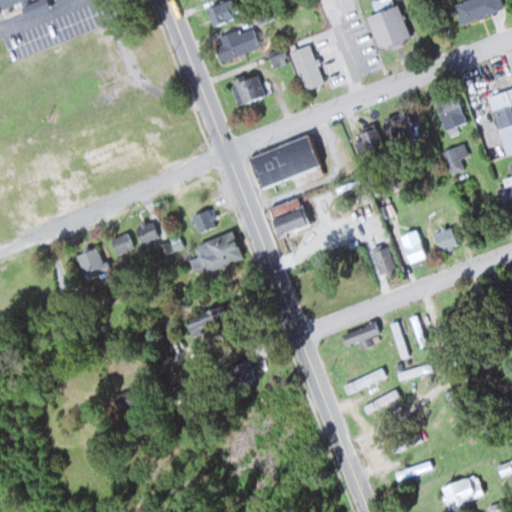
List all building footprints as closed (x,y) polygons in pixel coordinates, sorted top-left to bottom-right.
[(0,0),(0,7),(0,9),(21,1),(26,15),(48,8),(45,0),(0,0)] [(225,0),(206,8),(213,26),(235,16),(227,0),(225,0)] [(461,23),(497,10),(493,0),(463,0),(454,4),(461,23)] [(398,3),(367,13),(379,48),(410,38),(398,3)] [(359,21),(343,28),(358,66),(375,59),(359,21)] [(259,49),(253,26),(214,36),(220,58),(259,49)] [(305,90),(325,82),(310,43),(290,51),(305,90)] [(234,77),(234,99),(261,99),(261,77),(234,77)] [(447,132),(467,124),(455,95),(434,103),(447,132)] [(511,152),(511,110),(510,106),(492,112),(506,154),(511,152)] [(407,139),(403,129),(412,125),(405,110),(381,121),(393,145),(407,139)] [(358,130),(368,153),(384,146),(374,123),(358,130)] [(90,193),(144,174),(132,139),(117,145),(111,126),(91,134),(95,144),(75,151),(90,193)] [(259,188),(291,177),(294,187),(326,176),(311,134),(247,155),(259,188)] [(461,159),(469,155),(464,142),(442,151),(451,174),(465,169),(461,159)] [(497,188),(507,228),(511,226),(511,163),(508,164),(511,177),(504,180),(506,186),(497,188)] [(310,228),(296,198),(268,210),(282,241),(310,228)] [(318,204),(323,227),(348,221),(344,199),(318,204)] [(191,215),(198,232),(217,224),(210,207),(191,215)] [(133,228),(144,245),(159,236),(148,219),(133,228)] [(439,250),(458,246),(454,226),(434,231),(439,250)] [(428,259),(417,228),(399,235),(411,265),(428,259)] [(206,271),(243,257),(232,230),(195,244),(206,271)] [(110,239),(117,254),(133,247),(127,232),(110,239)] [(393,270),(384,244),(371,248),(379,275),(393,270)] [(108,272),(97,245),(76,255),(87,281),(108,272)] [(511,315),(502,323),(511,337),(511,315)] [(391,322),(401,358),(411,355),(401,320),(391,322)] [(372,345),(369,336),(379,333),(376,323),(341,331),(344,345),(360,340),(362,347),(372,345)] [(235,385),(254,379),(248,360),(230,366),(235,385)] [(398,373),(400,380),(426,371),(424,364),(398,373)] [(344,385),(348,394),(388,375),(384,366),(344,385)] [(399,396),(395,388),(363,406),(368,414),(399,396)] [(497,399),(511,420),(511,404),(505,394),(497,399)] [(395,472),(398,480),(434,468),(431,459),(395,472)] [(442,486),(450,506),(478,495),(471,475),(442,486)]
